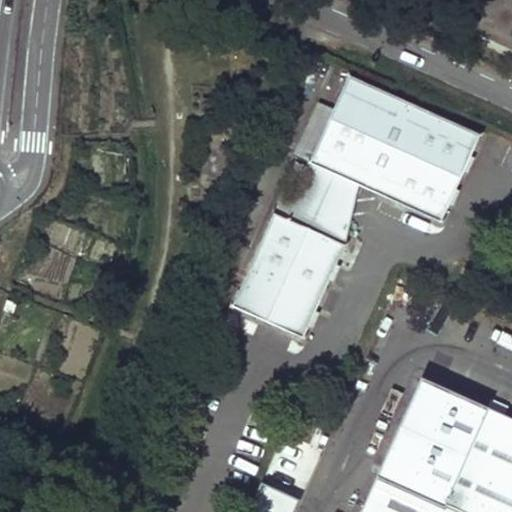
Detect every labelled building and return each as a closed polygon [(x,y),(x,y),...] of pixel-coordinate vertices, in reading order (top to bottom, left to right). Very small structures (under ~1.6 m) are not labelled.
[(346,76),(332,109),(365,123),(379,91),(346,76)] [(439,223),(478,135),(379,91),(365,123),(332,109),(307,164),(310,165),(286,220),(272,214),(231,307),(302,339),(343,246),(330,240),(354,186),(357,187),(362,175),(383,185),(378,196),(439,223)] [(357,187),(378,196),(383,185),(362,175),(357,187)] [(343,246),(357,187),(354,186),(330,240),(343,246)] [(511,511),(511,420),(420,379),(360,511),(511,511)] [(261,490),(251,511),(293,511),(296,505),(261,490)]
